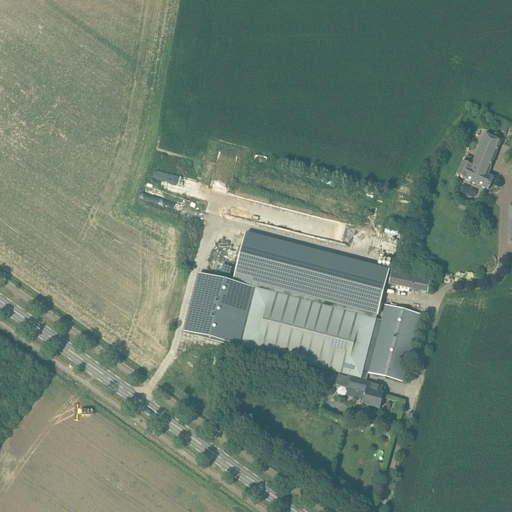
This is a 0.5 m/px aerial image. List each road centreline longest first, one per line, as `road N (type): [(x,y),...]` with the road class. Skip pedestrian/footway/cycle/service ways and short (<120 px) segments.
road 1 (primary): [(293,511),(0,302)]
road 2 (track): [(360,254),(187,209)]
